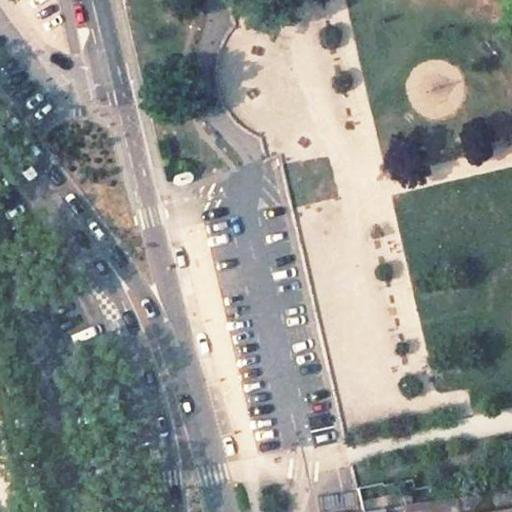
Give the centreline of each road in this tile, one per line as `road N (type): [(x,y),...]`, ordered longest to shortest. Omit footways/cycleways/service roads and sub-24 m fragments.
road 1 (residential): [(185,369),(91,0)]
road 2 (primary): [(91,242),(151,404),(166,511)]
road 3 (primary): [(185,369),(143,294),(91,242)]
road 4 (primary): [(0,119),(91,242)]
road 5 (primary): [(223,511),(185,369)]
